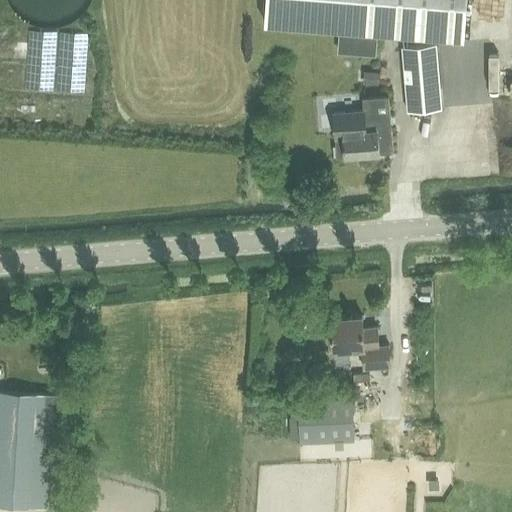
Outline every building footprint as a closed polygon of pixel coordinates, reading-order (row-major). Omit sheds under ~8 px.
[(5,0),(9,4),(14,9),(22,14),(30,17),(40,19),(51,18),(59,15),(66,11),(73,5),(77,0),(5,0)] [(265,0),(264,23),(317,27),(464,38),(467,0),(265,0)] [(401,47),(406,110),(441,108),(436,44),(401,47)] [(330,95),(315,94),(313,120),(328,121),(330,95)] [(364,109),(333,111),(335,137),(344,136),(345,155),(380,153),(380,152),(394,151),(392,126),(383,127),(383,118),(391,117),(390,95),(363,97),(364,109)] [(364,347),(365,367),(391,365),(389,344),(379,345),(378,326),(364,327),(362,314),(330,317),(333,350),(364,347)] [(355,390),(377,388),(375,368),(353,370),(355,390)] [(0,390),(0,503),(3,504),(65,507),(72,394),(0,390)] [(299,402),(300,442),(354,439),(353,399),(299,402)]
